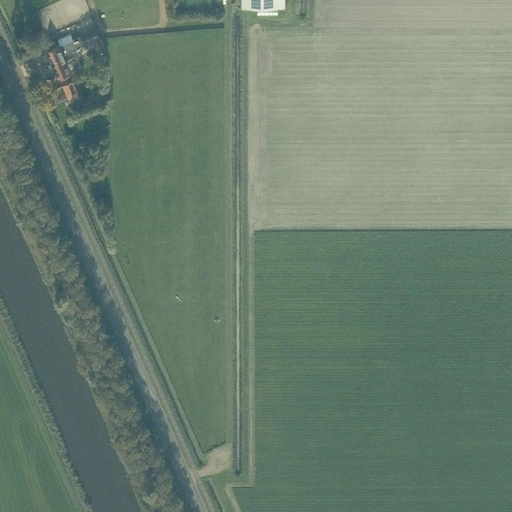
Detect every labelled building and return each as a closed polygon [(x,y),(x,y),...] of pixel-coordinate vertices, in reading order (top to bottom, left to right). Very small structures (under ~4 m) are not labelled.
[(97,33),(82,39),(84,45),(94,41),(100,39),(97,33)] [(78,48),(84,45),(82,39),(80,36),(74,39),(74,40),(61,45),(60,44),(57,45),(56,40),(46,45),(48,49),(47,50),(51,60),(78,48)] [(100,39),(94,41),(96,48),(104,45),(101,38),(100,39)] [(78,48),(51,60),(58,77),(61,76),(62,78),(70,75),(69,73),(71,72),(66,60),(80,54),(78,48)] [(74,80),(63,84),(68,96),(79,92),(74,80)] [(78,93),(69,97),(71,101),(80,98),(78,93)] [(79,103),(74,106),(77,113),(82,111),(79,103)]
